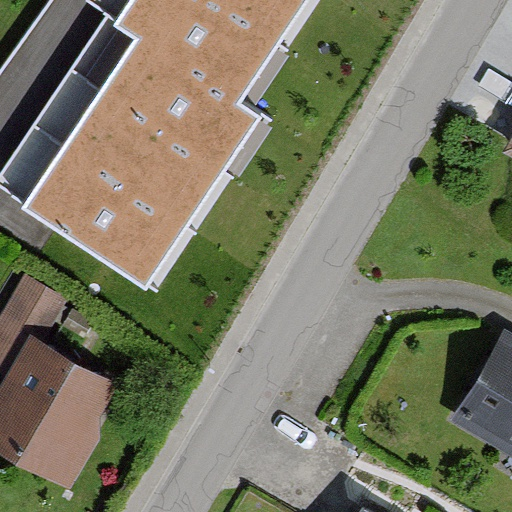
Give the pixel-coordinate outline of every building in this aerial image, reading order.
[(0,168),(0,194),(142,291),(260,117),(236,100),(303,0),(85,0),(82,4),(102,18),(0,168)] [(511,126),(502,144),(511,149),(511,126)] [(70,304),(19,279),(0,316),(0,370),(4,373),(0,380),(0,457),(61,497),(111,387),(46,346),(70,304)] [(511,338),(497,329),(445,413),(511,458),(511,338)] [(382,511),(357,498),(349,511),(382,511)]
